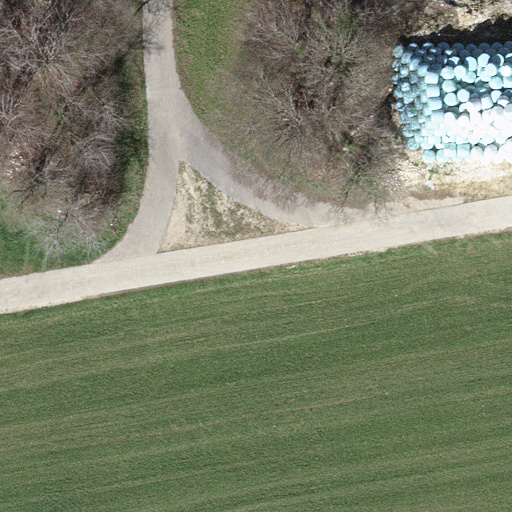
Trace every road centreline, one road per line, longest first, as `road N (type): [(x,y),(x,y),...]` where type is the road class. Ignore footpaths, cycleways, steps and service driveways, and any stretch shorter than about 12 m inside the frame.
road 1 (track): [(0,301),(511,211)]
road 2 (track): [(123,278),(149,246),(174,181),(189,0)]
